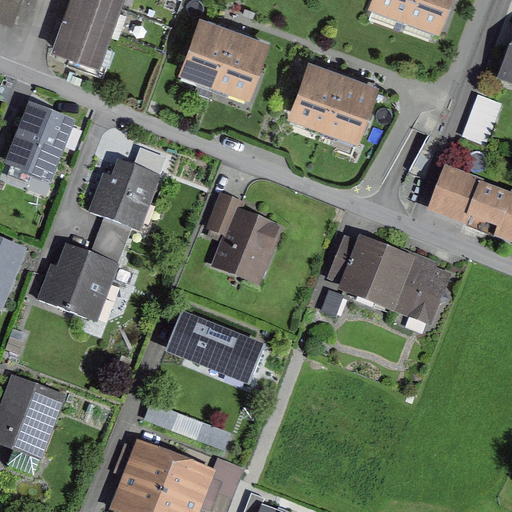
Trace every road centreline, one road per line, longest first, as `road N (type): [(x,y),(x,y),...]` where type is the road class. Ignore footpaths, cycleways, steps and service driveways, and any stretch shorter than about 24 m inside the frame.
road 1 (residential): [(0,60),(413,229)]
road 2 (residential): [(413,229),(497,0)]
road 3 (unknown): [(228,511),(292,356)]
